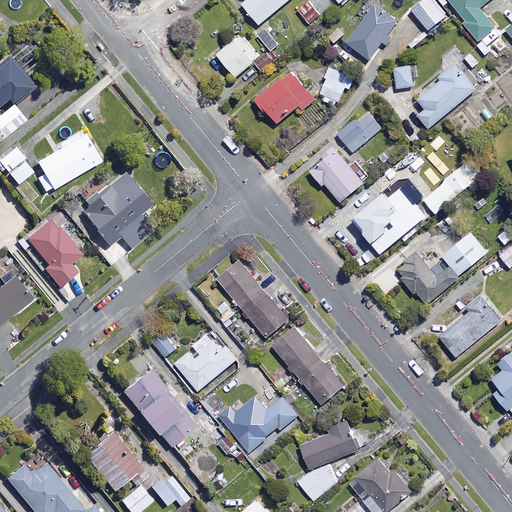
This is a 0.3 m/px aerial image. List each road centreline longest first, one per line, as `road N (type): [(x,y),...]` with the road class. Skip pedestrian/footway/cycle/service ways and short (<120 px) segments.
road 1 (residential): [(511,506),(251,191)]
road 2 (residential): [(251,191),(0,399)]
road 3 (residential): [(251,191),(126,39)]
